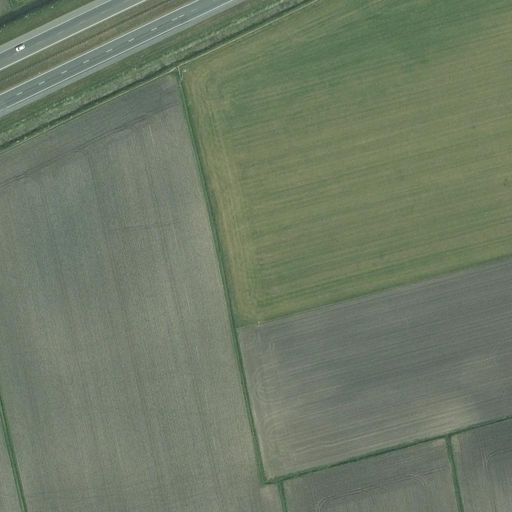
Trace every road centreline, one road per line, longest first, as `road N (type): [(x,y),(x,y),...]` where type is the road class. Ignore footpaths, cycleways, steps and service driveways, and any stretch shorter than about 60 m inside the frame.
road 1 (motorway): [(0,103),(216,0)]
road 2 (motorway): [(128,0),(0,61)]
